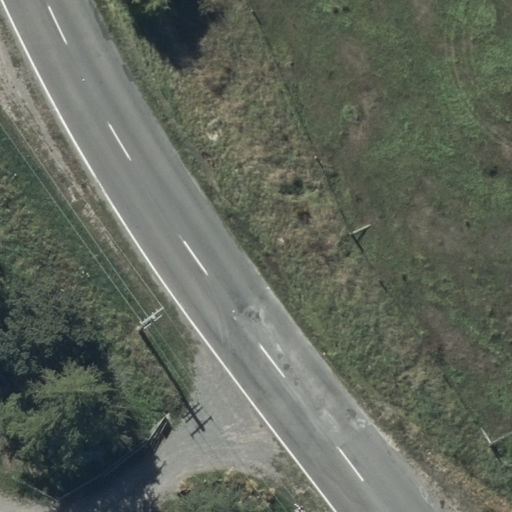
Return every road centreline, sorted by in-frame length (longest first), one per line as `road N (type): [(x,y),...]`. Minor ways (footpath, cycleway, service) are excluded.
road 1 (tertiary): [(39,0),(119,145),(264,363),(379,511)]
road 2 (track): [(116,511),(155,493),(284,388)]
